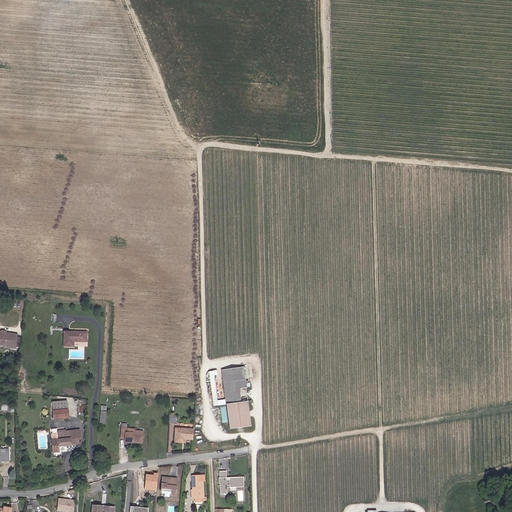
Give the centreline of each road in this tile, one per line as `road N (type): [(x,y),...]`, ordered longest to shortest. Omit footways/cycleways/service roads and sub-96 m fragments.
road 1 (track): [(511,169),(204,149),(208,366),(257,363),(255,449),(511,408)]
road 2 (track): [(373,159),(385,506)]
road 3 (residential): [(0,494),(255,449)]
road 4 (track): [(333,154),(329,0)]
road 5 (unknown): [(95,475),(97,329)]
